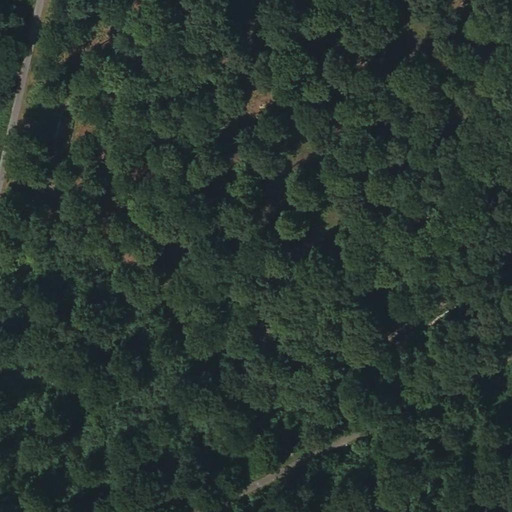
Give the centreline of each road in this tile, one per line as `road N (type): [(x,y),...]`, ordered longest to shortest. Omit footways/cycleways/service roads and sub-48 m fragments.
road 1 (track): [(195,511),(511,350)]
road 2 (track): [(0,187),(43,0)]
